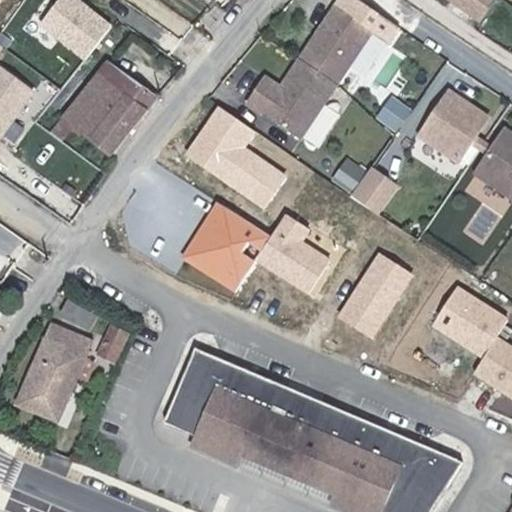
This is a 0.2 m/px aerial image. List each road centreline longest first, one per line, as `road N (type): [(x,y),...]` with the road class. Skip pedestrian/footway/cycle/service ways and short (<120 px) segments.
road 1 (unknown): [(183,305),(147,386),(144,420),(152,433),(292,489),(326,511)]
road 2 (unclassified): [(266,0),(75,244)]
road 3 (unclassified): [(75,244),(0,359)]
